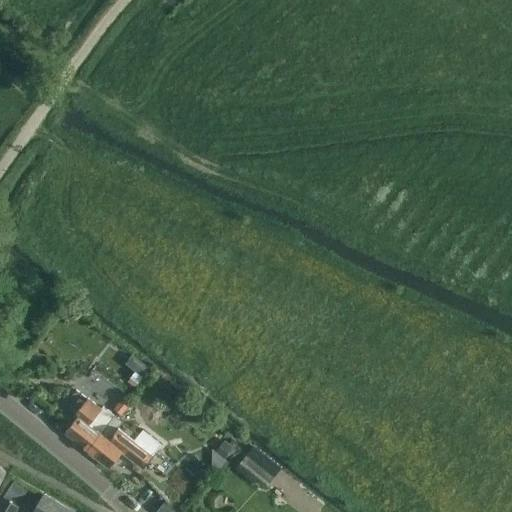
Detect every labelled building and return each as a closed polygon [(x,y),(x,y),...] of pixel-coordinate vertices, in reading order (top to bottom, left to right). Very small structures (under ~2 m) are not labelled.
[(147,376),(138,369),(128,383),(135,390),(147,376)] [(77,417),(65,433),(88,451),(114,416),(103,408),(103,409),(88,398),(86,401),(84,403),(75,414),(75,415),(77,417)] [(121,417),(132,404),(123,398),(113,411),(121,417)] [(114,416),(88,451),(108,467),(121,451),(143,468),(148,462),(166,475),(170,470),(174,465),(164,459),(155,452),(153,454),(120,429),(124,424),(114,416)] [(229,444),(226,441),(216,454),(225,461),(235,449),(242,440),(231,430),(227,434),(233,439),(229,444)] [(254,482),(256,480),(265,487),(274,476),(265,468),(248,455),(237,468),(254,482)] [(73,511),(44,494),(32,511),(73,511)] [(14,511),(18,506),(3,497),(0,501),(0,511),(14,511)] [(164,501),(156,511),(157,511),(177,511),(167,504),(164,501)]
